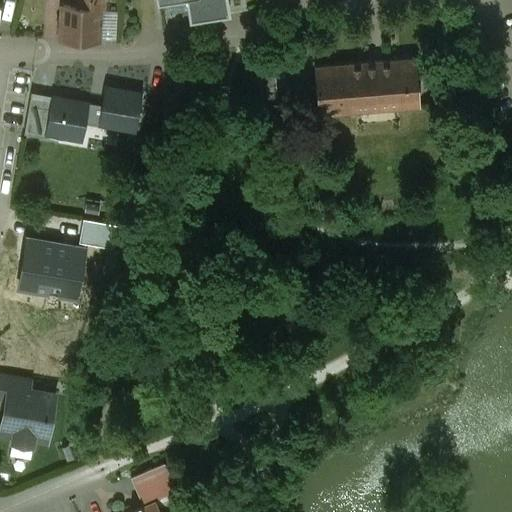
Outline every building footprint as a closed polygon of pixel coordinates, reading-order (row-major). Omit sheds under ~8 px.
[(77,0),(77,7),(61,6),(59,41),(98,42),(100,10),(104,10),(104,0),(77,0)] [(186,0),(187,4),(188,10),(199,8),(199,9),(227,5),(227,1),(230,1),(230,0),(186,0)] [(106,9),(105,38),(116,38),(117,9),(106,9)] [(414,58),(314,66),(318,112),(417,104),(414,58)] [(274,72),(251,74),(256,118),(277,108),(274,72)] [(151,92),(105,83),(97,124),(143,133),(151,92)] [(95,97),(53,90),(52,95),(45,137),(66,141),(68,129),(89,133),(95,97)] [(52,95),(31,92),(23,133),(45,137),(52,95)] [(32,379),(0,372),(0,400),(6,401),(18,404),(21,388),(30,390),(32,380),(32,379)] [(30,390),(21,388),(18,404),(6,401),(0,433),(13,435),(12,441),(32,445),(33,439),(46,441),(54,394),(30,390)] [(163,463),(130,477),(142,505),(156,500),(156,501),(163,498),(160,490),(172,485),(163,463)] [(142,505),(140,506),(140,505),(139,506),(139,507),(132,510),(131,509),(130,510),(126,511),(160,511),(156,501),(156,500),(142,505)]
